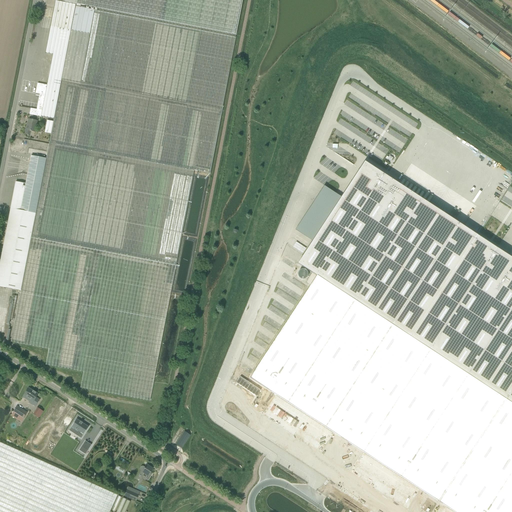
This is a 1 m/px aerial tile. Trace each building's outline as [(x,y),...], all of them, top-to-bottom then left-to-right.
[(236,35),(242,0),(55,0),(56,0),(236,35)] [(31,156),(26,184),(16,182),(0,263),(0,286),(21,291),(11,342),(49,349),(46,365),(83,372),(80,388),(150,401),(166,316),(194,171),(210,174),(231,61),(236,38),(94,10),(85,8),(86,7),(55,1),(45,54),(53,55),(47,86),(37,84),(36,93),(40,94),(36,113),(42,114),(41,117),(54,119),(49,143),(48,147),(42,146),(41,154),(47,155),(46,159),(31,156)] [(37,121),(28,119),(27,126),(26,126),(25,134),(30,135),(30,131),(35,132),(37,121)] [(47,120),(44,132),(51,134),(53,121),(47,120)] [(365,162),(298,264),(312,273),(316,277),(411,338),(478,236),(365,162)] [(511,258),(478,236),(411,338),(505,400),(511,389),(511,258)] [(254,244),(251,250),(260,253),(262,247),(254,244)] [(306,283),(311,286),(316,277),(312,273),(306,283)] [(308,290),(250,379),(344,440),(411,338),(316,277),(311,286),(308,290)] [(0,299),(1,300),(0,303),(0,314),(0,315),(0,317),(0,332),(4,334),(5,331),(3,331),(3,332),(0,330),(0,327),(5,329),(11,331),(7,328),(8,325),(13,303),(6,302),(7,296),(0,295),(0,299)] [(411,338),(344,440),(438,502),(505,400),(411,338)] [(36,398),(38,395),(28,388),(24,395),(31,399),(29,402),(36,407),(40,400),(36,398)] [(511,511),(511,404),(505,400),(438,502),(453,511),(511,511)] [(17,406),(11,416),(21,422),(27,413),(17,406)] [(37,408),(33,415),(39,418),(43,411),(37,408)] [(89,427),(77,419),(72,427),(80,432),(78,436),(81,439),(84,435),(89,427)] [(182,448),(190,435),(184,431),(176,444),(182,448)] [(0,442),(0,511),(110,511),(117,495),(22,453),(19,451),(0,442)] [(147,465),(145,468),(143,466),(142,466),(141,467),(140,468),(140,469),(141,471),(143,472),(145,474),(144,476),(143,476),(143,477),(147,481),(152,474),(150,473),(153,469),(147,465)] [(138,495),(133,493),(127,490),(125,496),(136,501),(138,495)] [(339,501),(342,494),(337,491),(333,497),(339,501)]
